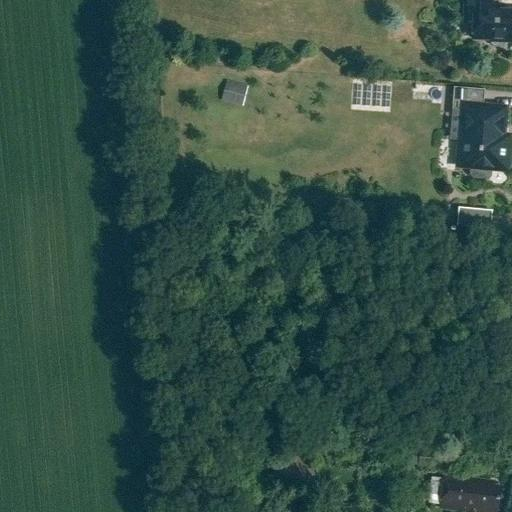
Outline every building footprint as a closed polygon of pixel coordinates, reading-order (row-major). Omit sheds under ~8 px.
[(492,41),(491,45),(494,48),(502,49),(505,46),(505,43),(511,43),(511,11),(492,11),(492,0),(466,0),(466,17),(474,17),(473,40),(492,41)] [(249,88),(229,82),(224,102),(244,107),(249,88)] [(458,143),(456,167),(470,169),(469,177),(472,180),(486,181),(490,178),(491,170),(505,172),(508,139),(499,138),(500,129),(502,130),(504,111),(483,109),(484,92),(453,89),(451,112),(465,113),(462,143),(458,143)] [(491,213),(458,210),(457,227),(489,230),(491,213)] [(419,453),(418,469),(441,471),(443,455),(419,453)] [(316,465),(279,461),(276,491),(314,495),(316,465)] [(496,488),(496,484),(460,480),(459,484),(445,482),(442,508),(455,510),(454,511),(498,511),(501,489),(496,488)]
